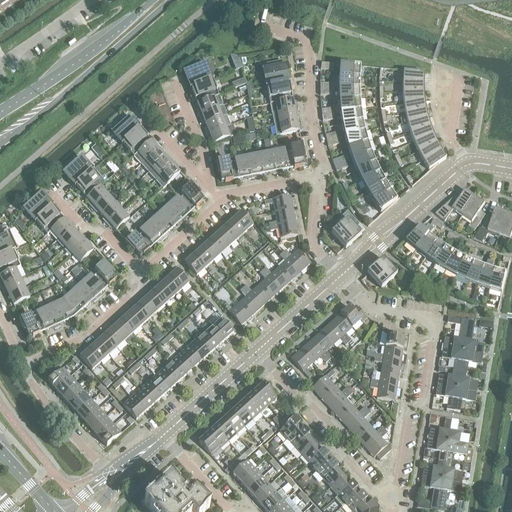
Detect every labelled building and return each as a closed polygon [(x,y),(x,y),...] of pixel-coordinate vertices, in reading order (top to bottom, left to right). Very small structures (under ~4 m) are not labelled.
[(0,0),(0,13),(13,5),(20,0),(0,0)] [(239,58),(230,57),(236,69),(232,71),(233,72),(236,71),(242,68),(239,58)] [(263,71),(267,88),(287,84),(285,75),(287,74),(286,67),(285,67),(283,68),(282,62),(266,65),(268,71),(263,71)] [(188,80),(192,89),(212,81),(206,65),(184,74),(187,80),(188,80)] [(338,76),(338,78),(359,79),(360,68),(339,65),(338,76)] [(402,81),(402,82),(424,82),(424,74),(403,72),(402,81)] [(338,78),(338,90),(359,90),(359,88),(359,79),(338,78)] [(192,89),(198,104),(218,96),(212,81),(192,89)] [(402,91),(403,93),(424,93),(424,91),(424,82),(402,82),(402,91)] [(267,88),(270,105),(292,100),(291,100),(287,84),(267,88)] [(338,100),(339,102),(360,100),(360,96),(359,90),(338,90),(338,100)] [(403,101),(403,103),(424,100),(424,98),(424,93),(403,93),(403,101)] [(197,113),(198,116),(223,106),(219,97),(218,97),(218,96),(198,104),(197,105),(200,112),(197,113)] [(270,105),(272,115),(297,110),(296,107),(294,108),(292,100),(270,105)] [(339,102),(340,114),(361,111),(360,104),(360,100),(339,102)] [(404,112),(405,114),(426,110),(425,109),(424,100),(403,103),(404,112)] [(202,118),(205,125),(227,117),(227,116),(223,106),(198,116),(200,119),(202,118)] [(272,115),(274,126),(297,122),(295,114),(298,113),(297,110),(272,115)] [(405,114),(407,123),(427,117),(426,110),(405,114)] [(340,114),(342,126),(363,122),(361,114),(361,111),(340,114)] [(111,132),(123,145),(138,131),(131,123),(133,122),(128,116),(111,132)] [(205,133),(207,136),(231,127),(227,117),(205,125),(208,132),(205,133)] [(407,124),(410,133),(430,126),(429,125),(427,117),(407,123),(407,124)] [(297,122),(274,126),(276,137),(301,132),(301,128),(298,129),(297,122)] [(344,137),(365,132),(363,122),(342,126),(344,137)] [(231,127),(207,136),(208,139),(210,138),(213,145),(237,136),(233,126),(231,127)] [(413,143),(414,144),(433,136),(430,126),(410,133),(413,143)] [(123,145),(134,157),(149,143),(138,131),(123,145)] [(344,137),(348,149),(368,143),(366,139),(365,132),(344,137)] [(325,136),(326,142),(338,139),(337,133),(325,136)] [(414,144),(418,153),(437,144),(435,140),(433,136),(414,144)] [(338,139),(326,142),(328,147),(340,145),(338,139)] [(134,157),(141,165),(160,148),(158,146),(156,147),(150,142),(149,143),(134,157)] [(348,151),(352,161),(371,153),(370,150),(368,143),(348,149),(348,151)] [(418,154),(422,161),(440,150),(439,149),(437,144),(418,153),(418,154)] [(291,152),(285,153),(288,170),(293,169),(294,170),(302,168),(301,167),(305,166),(304,158),(305,158),(302,146),(290,148),(291,152)] [(141,165),(148,173),(165,158),(160,152),(162,150),(160,148),(141,165)] [(284,150),(272,153),(276,175),(279,174),(278,172),(288,170),(285,153),(285,154),(284,150)] [(440,150),(422,161),(423,163),(428,171),(446,159),(440,150)] [(105,157),(101,153),(97,157),(101,161),(105,157)] [(272,153),(259,155),(263,175),(272,173),(273,175),(276,175),(272,153)] [(353,165),(356,172),(375,163),(374,161),(371,153),(352,161),(353,165)] [(259,155),(247,157),(251,180),(254,179),(254,176),(263,175),(259,155)] [(247,157),(235,160),(238,179),(247,178),(248,180),(251,180),(247,157)] [(332,161),(334,167),(346,163),(344,157),(332,161)] [(148,173),(156,181),(175,164),(172,162),(170,163),(165,158),(148,173)] [(70,179),(77,186),(93,172),(81,159),(64,174),(69,180),(70,179)] [(238,179),(235,160),(234,160),(235,163),(229,164),(228,160),(216,163),(218,175),(219,175),(221,183),(225,182),(225,183),(233,181),(233,180),(238,179)] [(346,163),(334,167),(336,173),(348,168),(346,163)] [(357,176),(361,183),(380,173),(375,163),(356,172),(357,176)] [(175,164),(156,181),(163,189),(180,174),(175,168),(177,166),(175,164)] [(77,186),(87,198),(88,198),(104,184),(93,172),(77,186)] [(362,184),(367,193),(385,183),(380,173),(361,183),(362,184)] [(135,179),(131,175),(130,175),(126,179),(131,183),(135,179)] [(369,197),(373,203),(391,192),(387,186),(385,183),(367,193),(369,197)] [(90,207),(92,209),(107,195),(100,188),(104,184),(88,198),(87,198),(86,199),(92,205),(90,207)] [(184,196),(179,200),(191,213),(195,209),(195,210),(201,204),(201,203),(204,201),(198,195),(199,194),(191,185),(181,193),(184,196)] [(391,192),(373,203),(380,213),(397,201),(391,192)] [(453,211),(463,217),(475,198),(466,192),(457,204),(452,201),(436,215),(445,223),(453,211)] [(24,210),(36,223),(52,209),(45,201),(46,200),(41,195),(24,210)] [(96,210),(101,215),(114,203),(107,195),(92,209),(94,211),(96,210)] [(273,204),(275,213),(292,210),(290,197),(264,202),(265,205),(273,204)] [(177,198),(168,206),(183,223),(185,221),(183,219),(191,213),(179,200),(177,198)] [(475,198),(463,217),(472,223),(469,228),(475,231),(482,221),(477,217),(485,205),(475,198)] [(104,223),(106,225),(121,212),(114,203),(101,215),(106,221),(104,223)] [(168,206),(158,215),(172,230),(179,224),(180,225),(183,223),(168,206)] [(51,232),(64,220),(63,220),(62,221),(52,209),(36,223),(47,236),(51,232)] [(268,224),(269,228),(295,223),(292,210),(275,213),(277,223),(268,224)] [(489,232),(499,236),(507,214),(496,210),(491,224),(485,222),(481,235),(487,237),(489,232)] [(238,215),(232,220),(244,234),(253,226),(241,213),(240,213),(238,211),(236,213),(238,215)] [(121,212),(106,225),(108,228),(110,226),(116,232),(129,220),(121,212)] [(511,215),(507,214),(499,236),(510,239),(510,241),(509,244),(511,245),(511,215)] [(158,215),(149,223),(164,240),(166,238),(165,236),(172,230),(158,215)] [(23,233),(27,229),(18,220),(14,223),(23,233)] [(51,232),(58,240),(73,226),(71,224),(69,226),(64,220),(51,232)] [(225,223),(223,225),(236,241),(244,234),(232,220),(227,225),(225,223)] [(347,220),(339,227),(353,243),(361,236),(350,224),(347,220)] [(139,232),(141,234),(142,234),(153,246),(160,240),(162,242),(164,240),(149,223),(139,232)] [(295,223),(269,228),(270,232),(278,230),(280,240),(297,236),(295,223)] [(222,230),(217,235),(228,248),(236,241),(223,225),(220,228),(222,230)] [(58,240),(65,248),(78,236),(73,230),(75,229),(73,226),(58,240)] [(407,243),(417,251),(430,235),(434,230),(429,226),(425,229),(422,227),(421,228),(407,243)] [(353,243),(339,227),(331,234),(345,250),(353,243)] [(0,258),(13,252),(18,250),(9,230),(0,233),(0,258)] [(142,234),(141,234),(137,238),(134,235),(125,244),(133,253),(134,252),(140,259),(143,256),(149,251),(149,250),(153,246),(142,234)] [(209,238),(207,240),(220,255),(228,248),(217,235),(211,240),(209,238)] [(417,251),(426,259),(439,241),(435,239),(430,235),(417,251)] [(65,248),(72,256),(87,242),(85,240),(83,242),(78,236),(65,248)] [(206,244),(200,249),(212,262),(220,255),(207,240),(204,242),(206,244)] [(435,265),(436,265),(448,247),(441,243),(439,241),(426,259),(427,259),(435,265)] [(87,242),(72,256),(80,264),(93,252),(88,246),(90,245),(87,242)] [(436,265),(446,272),(457,253),(448,247),(436,265)] [(193,252),(191,254),(204,270),(212,262),(200,249),(195,254),(193,252)] [(285,251),(282,254),(300,273),(310,264),(298,251),(291,257),(285,251)] [(0,258),(0,274),(1,276),(1,277),(16,270),(20,268),(13,252),(0,258)] [(453,276),(457,277),(466,258),(457,253),(446,272),(453,276)] [(204,270),(191,254),(188,256),(190,258),(184,264),(196,277),(204,270)] [(285,263),(278,269),(290,282),(300,273),(282,254),(279,256),(285,263)] [(466,286),(468,282),(476,263),(467,258),(466,258),(457,277),(455,281),(466,286)] [(382,259),(375,266),(389,282),(397,275),(382,259)] [(97,274),(93,278),(92,278),(104,291),(108,287),(108,288),(114,282),(114,281),(117,279),(111,273),(112,272),(104,263),(95,271),(97,274)] [(478,286),(479,286),(486,267),(478,263),(476,263),(468,282),(478,286)] [(389,282),(375,266),(367,273),(381,289),(389,282)] [(53,276),(51,271),(47,267),(43,269),(47,279),(51,277),(53,276)] [(479,286),(490,290),(496,270),(495,270),(488,268),(486,267),(479,286)] [(265,269),(262,272),(280,291),(290,282),(278,269),(271,275),(265,269)] [(0,285),(2,288),(20,280),(16,270),(1,277),(1,276),(0,276),(0,278),(2,284),(0,285)] [(496,270),(490,290),(489,294),(501,297),(502,294),(507,273),(499,271),(496,270)] [(169,274),(167,276),(180,291),(188,284),(177,271),(171,276),(169,274)] [(265,280),(258,287),(270,300),(280,291),(262,272),(260,274),(265,280)] [(90,276),(81,285),(96,301),(98,299),(97,297),(104,291),(92,278),(93,278),(90,276)] [(166,280),(160,285),(172,298),(180,291),(167,276),(164,278),(166,280)] [(5,290),(8,297),(25,289),(20,280),(2,288),(3,291),(5,290)] [(81,285),(72,293),(85,308),(92,302),(93,303),(96,301),(81,285)] [(153,288),(151,290),(164,306),(172,298),(160,285),(155,290),(153,288)] [(246,286),(243,289),(261,309),(270,300),(258,287),(251,293),(246,286)] [(25,289),(8,297),(9,297),(12,304),(9,305),(11,308),(29,299),(25,289)] [(246,298),(239,304),(251,318),(261,309),(243,289),(240,292),(246,298)] [(150,295),(144,300),(156,313),(164,306),(151,290),(148,293),(150,295)] [(62,302),(59,303),(68,321),(73,318),(75,320),(80,316),(78,314),(85,308),(72,293),(62,302)] [(137,303),(134,305),(148,320),(156,313),(144,300),(139,305),(137,303)] [(59,303),(48,308),(57,329),(60,327),(59,325),(68,321),(59,303)] [(251,318),(239,304),(232,310),(226,304),(223,307),(229,313),(229,314),(241,327),(251,318)] [(134,309),(128,314),(140,327),(148,320),(134,305),(132,307),(134,309)] [(348,308),(340,315),(352,329),(360,322),(362,324),(367,319),(355,307),(351,311),(348,308)] [(36,314),(37,316),(44,332),(53,328),(54,330),(57,329),(48,308),(36,314)] [(121,317),(118,319),(132,335),(140,327),(128,314),(123,319),(121,317)] [(340,315),(330,324),(348,344),(351,341),(345,335),(352,329),(340,315)] [(37,316),(31,319),(30,316),(18,321),(24,332),(25,332),(28,339),(32,337),(32,338),(40,335),(39,334),(44,332),(37,316)] [(445,339),(443,349),(463,352),(468,321),(448,318),(447,324),(460,326),(458,341),(445,339)] [(118,323),(112,328),(124,342),(132,335),(118,319),(116,321),(118,323)] [(220,319),(212,326),(225,341),(233,333),(220,319)] [(468,321),(463,352),(483,356),(484,345),(471,343),(475,322),(468,321)] [(330,324),(321,333),(333,347),(339,341),(345,347),(348,344),(330,324)] [(212,326),(204,334),(217,348),(225,341),(212,326)] [(105,331),(102,334),(116,349),(124,342),(112,328),(107,333),(105,331)] [(387,336),(385,347),(403,350),(404,339),(403,339),(392,337),(388,336),(389,332),(384,329),(381,333),(387,336)] [(155,336),(151,340),(155,345),(163,338),(159,333),(155,336)] [(321,333),(311,342),(328,361),(331,359),(326,353),(333,347),(321,333)] [(102,338),(96,343),(108,356),(116,349),(102,334),(100,336),(102,338)] [(204,334),(196,341),(209,355),(217,348),(204,334)] [(196,341),(188,348),(201,363),(209,355),(196,341)] [(311,342),(301,351),(313,364),(320,358),(325,364),(328,361),(311,342)] [(89,346),(86,348),(100,364),(108,356),(96,343),(90,348),(89,346)] [(375,355),(374,359),(401,363),(403,350),(385,347),(384,356),(375,355)] [(100,364),(86,348),(84,350),(86,352),(80,358),(92,371),(100,364)] [(188,348),(180,355),(193,370),(201,363),(188,348)] [(454,362),(453,370),(460,371),(463,352),(443,349),(441,360),(454,362)] [(313,364),(301,351),(291,360),(308,380),(312,377),(306,371),(313,364)] [(463,352),(460,371),(466,372),(468,364),(481,366),(483,356),(463,352)] [(180,355),(171,363),(184,377),(193,370),(180,355)] [(382,364),(381,373),(398,376),(401,363),(374,359),(374,363),(382,364)] [(171,363),(163,370),(176,385),(184,377),(171,363)] [(48,383),(55,391),(70,378),(63,370),(48,383)] [(163,370),(155,377),(168,392),(176,385),(163,370)] [(438,376),(437,387),(457,390),(460,371),(453,370),(452,379),(438,376)] [(460,371),(457,390),(476,393),(478,383),(465,381),(466,372),(460,371)] [(312,390),(321,400),(334,388),(328,381),(334,375),(332,372),(326,378),(312,390)] [(371,381),(370,385),(396,389),(398,376),(381,373),(380,382),(371,381)] [(155,377),(147,384),(160,399),(168,392),(155,377)] [(55,391),(63,399),(77,386),(70,378),(55,391)] [(112,384),(107,379),(102,383),(107,388),(112,384)] [(147,384),(139,392),(152,406),(160,399),(147,384)] [(263,384),(255,392),(268,406),(276,399),(263,384)] [(396,389),(370,385),(370,389),(378,390),(377,400),(394,402),(396,389)] [(63,399),(70,407),(84,394),(77,386),(63,399)] [(446,411),(453,412),(457,390),(437,387),(435,397),(448,399),(446,411)] [(321,400),(330,409),(349,392),(347,389),(340,395),(334,388),(321,400)] [(457,390),(453,412),(460,413),(462,401),(475,403),(476,393),(457,390)] [(139,392),(131,399),(144,413),(152,406),(139,392)] [(255,392),(247,399),(260,414),(268,406),(255,392)] [(330,409),(339,419),(352,407),(346,400),(352,395),(349,392),(330,409)] [(70,407),(77,415),(92,402),(84,394),(70,407)] [(144,413),(131,399),(123,407),(136,421),(144,413)] [(247,399),(239,406),(252,421),(260,414),(247,399)] [(77,415),(84,423),(99,410),(92,402),(77,415)] [(239,406),(231,414),(244,428),(252,421),(239,406)] [(339,419),(347,429),(367,411),(364,408),(358,414),(352,407),(339,419)] [(84,423),(91,431),(106,418),(99,410),(84,423)] [(347,429),(356,439),(370,427),(363,420),(370,414),(367,411),(347,429)] [(231,414),(223,421),(236,435),(244,428),(231,414)] [(91,431),(99,439),(113,426),(106,418),(91,431)] [(279,433),(287,441),(302,428),(294,419),(279,433)] [(430,430),(428,440),(448,443),(451,422),(444,420),(442,432),(430,430)] [(223,421),(215,428),(228,443),(236,435),(223,421)] [(451,422),(448,443),(468,447),(469,437),(456,434),(458,423),(451,422)] [(113,426),(99,439),(106,448),(121,435),(113,426)] [(356,439),(365,449),(385,431),(382,428),(376,433),(370,427),(356,439)] [(215,428),(207,435),(220,450),(228,443),(215,428)] [(294,449),(308,437),(309,436),(302,428),(287,441),(294,449)] [(385,431),(365,449),(374,459),(375,457),(379,461),(391,451),(381,439),(387,434),(385,431)] [(220,450),(207,435),(198,443),(212,457),(220,450)] [(294,449),(301,457),(315,445),(308,437),(294,449)] [(439,453),(438,461),(445,462),(448,443),(428,440),(426,451),(439,453)] [(448,443),(445,462),(451,463),(453,455),(466,457),(467,451),(468,447),(448,443)] [(301,457),(308,465),(322,453),(322,452),(315,445),(301,457)] [(308,465),(316,473),(330,460),(323,451),(322,452),(322,453),(308,465)] [(466,457),(464,464),(465,464),(471,465),(473,452),(467,451),(466,457)] [(316,473),(323,481),(337,469),(338,468),(330,460),(316,473)] [(424,467),(422,478),(442,481),(445,462),(438,461),(436,470),(424,467)] [(233,475),(240,483),(255,470),(247,462),(233,475)] [(445,462),(442,481),(461,484),(463,474),(450,472),(451,463),(445,462)] [(323,481),(330,489),(344,477),(337,469),(323,481)] [(240,483),(248,491),(262,478),(255,470),(240,483)] [(330,489),(337,497),(351,485),(344,477),(330,489)] [(143,502),(151,511),(205,511),(209,508),(209,505),(195,492),(187,500),(183,495),(185,494),(171,478),(143,502)] [(248,491),(255,499),(269,487),(262,478),(248,491)] [(417,508),(437,511),(442,481),(422,478),(420,488),(433,490),(431,505),(418,503),(417,508)] [(442,481),(437,511),(443,511),(447,492),(459,494),(461,484),(442,481)] [(342,507),(345,505),(359,492),(352,484),(351,485),(337,497),(335,499),(342,507)] [(255,499),(262,507),(276,495),(269,487),(255,499)] [(345,505),(351,511),(352,511),(367,500),(359,492),(345,505)] [(262,507),(266,511),(273,511),(284,503),(276,495),(262,507)] [(375,511),(378,511),(372,504),(371,505),(367,500),(352,511),(375,511)] [(273,511),(289,511),(291,511),(284,503),(273,511)]
